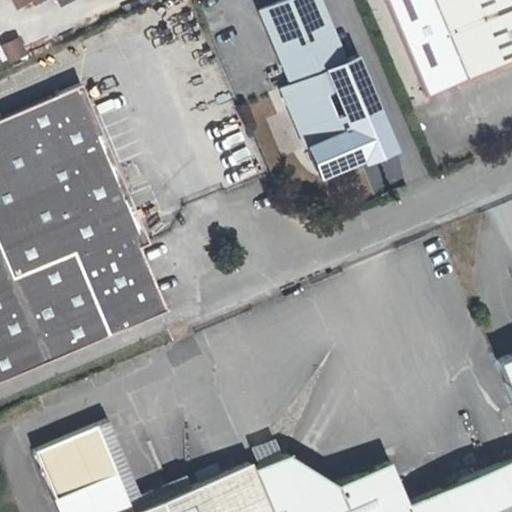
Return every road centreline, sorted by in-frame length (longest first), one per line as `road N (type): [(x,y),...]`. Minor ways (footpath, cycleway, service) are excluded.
road 1 (unclassified): [(511,167),(378,224),(257,252)]
road 2 (unclassified): [(257,252),(244,225),(204,227),(193,256),(211,280)]
